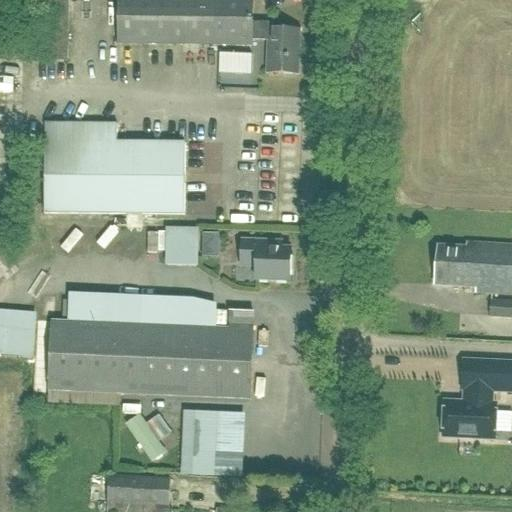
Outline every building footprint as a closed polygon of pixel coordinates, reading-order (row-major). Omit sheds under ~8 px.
[(117,0),(117,45),(252,46),(252,41),(269,42),(267,74),(297,75),(299,31),(270,30),(271,24),(252,24),(252,0),(117,0)] [(251,74),(252,55),(238,55),(238,51),(201,50),(201,72),(251,74)] [(45,125),(44,215),(184,216),(185,144),(117,143),(117,125),(45,125)] [(271,192),(284,193),(284,179),(272,179),(271,192)] [(114,246),(130,249),(132,235),(91,227),(87,251),(112,256),(114,246)] [(171,267),(201,266),(199,229),(161,231),(162,253),(170,253),(171,267)] [(67,252),(75,258),(89,239),(78,231),(72,240),(63,234),(47,256),(58,264),(67,252)] [(290,282),(292,251),(281,251),(281,243),(241,241),(240,267),(255,268),(254,280),(290,282)] [(511,296),(511,246),(466,244),(465,249),(437,247),(435,286),(476,289),(475,294),(511,296)] [(511,319),(511,303),(491,302),(491,318),(511,319)] [(0,351),(37,352),(38,309),(0,308),(0,351)] [(249,401),(253,314),(230,313),(229,330),(51,322),(48,392),(249,401)] [(493,393),(511,393),(511,363),(463,361),(462,391),(466,392),(466,404),(444,403),(443,439),(495,441),(496,405),(492,405),(493,393)] [(187,409),(187,473),(225,473),(225,409),(187,409)] [(153,416),(144,422),(139,416),(126,426),(152,464),(166,454),(154,437),(163,430),(153,416)] [(270,434),(272,465),(285,465),(283,433),(270,434)] [(193,477),(193,473),(182,473),(181,501),(225,503),(226,478),(193,477)] [(171,511),(172,511),(169,511),(170,480),(109,477),(106,511),(171,511)]
